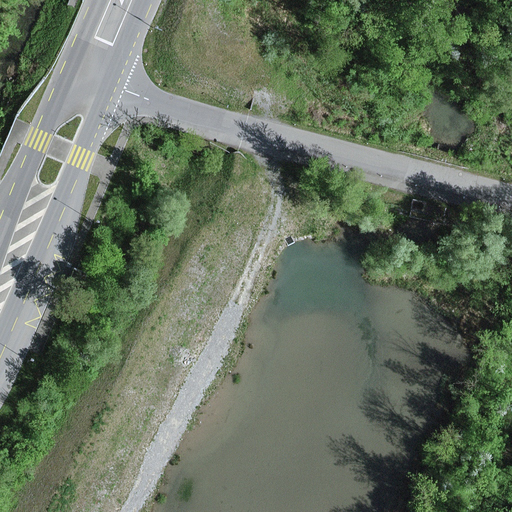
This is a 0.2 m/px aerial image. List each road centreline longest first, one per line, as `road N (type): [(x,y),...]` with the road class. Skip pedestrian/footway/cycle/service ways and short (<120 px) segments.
road 1 (residential): [(93,80),(511,192)]
road 2 (track): [(133,511),(273,218),(262,127)]
road 3 (primary): [(93,80),(0,300)]
